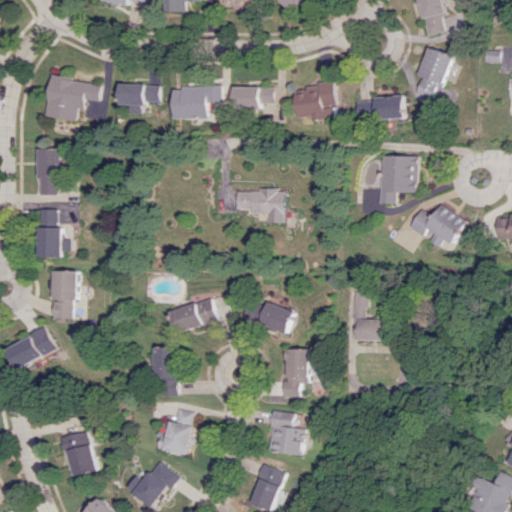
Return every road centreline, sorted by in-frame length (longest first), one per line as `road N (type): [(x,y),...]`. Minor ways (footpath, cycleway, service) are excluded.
road 1 (residential): [(361,6),(329,33),(276,52),(112,47),(54,15)]
road 2 (residential): [(5,271),(8,139),(25,57),(54,15)]
road 3 (residential): [(201,511),(230,456),(234,388)]
road 4 (residential): [(487,195),(501,173),(490,158),(477,157),(463,182),(487,195)]
